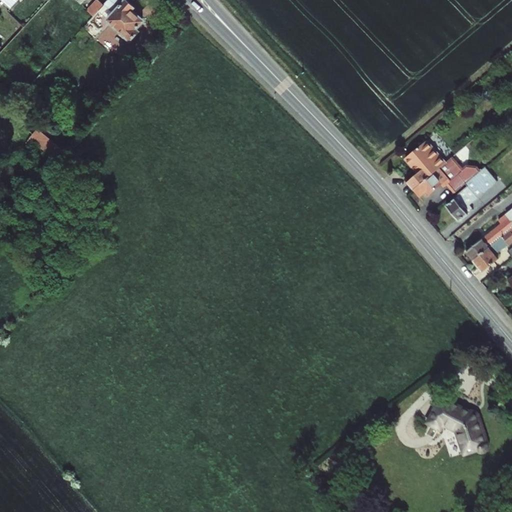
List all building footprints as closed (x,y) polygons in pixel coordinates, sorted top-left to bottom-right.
[(109,0),(84,28),(92,36),(109,17),(123,29),(121,32),(128,39),(130,37),(133,40),(142,30),(139,28),(143,24),(144,16),(140,12),(143,8),(133,0),(109,0)] [(94,17),(103,5),(97,0),(94,0),(86,11),(94,17)] [(41,127),(34,135),(60,158),(67,150),(41,127)] [(416,179),(436,162),(429,154),(409,171),(416,179)] [(415,197),(444,172),(436,162),(416,179),(418,181),(408,189),(415,197)] [(448,168),(455,177),(457,175),(450,166),(448,168)] [(455,177),(448,168),(444,172),(415,197),(421,205),(427,200),(430,203),(443,192),(446,196),(453,190),(460,198),(468,192),(460,183),(455,177)] [(468,192),(477,183),(470,174),(460,183),(468,192)] [(470,195),(480,206),(499,190),(487,175),(477,183),(468,192),(470,195)] [(470,195),(456,207),(458,210),(450,217),(462,231),(476,219),(471,213),(480,206),(470,195)] [(475,267),(511,235),(511,223),(507,217),(496,225),(501,231),(468,258),(475,267)] [(511,235),(475,267),(485,278),(501,264),(498,261),(511,249),(511,235)] [(482,439),(471,412),(440,397),(428,422),(440,427),(442,422),(457,430),(466,450),(479,445),(482,447),(485,448),(488,444),(487,440),(482,439)]
